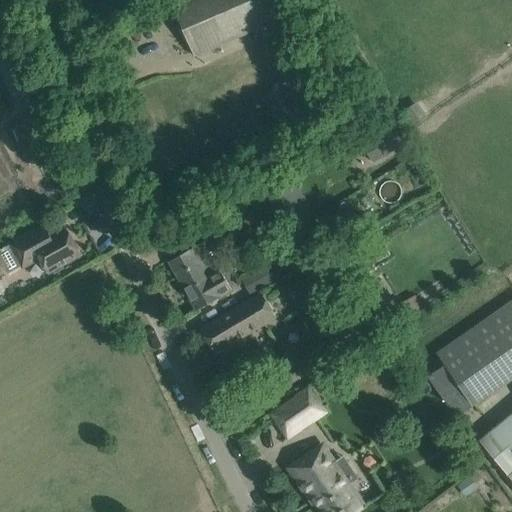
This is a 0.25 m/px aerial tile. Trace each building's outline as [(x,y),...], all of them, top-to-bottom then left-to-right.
[(180,0),(171,4),(194,57),(279,20),(270,0),(180,0)] [(429,120),(419,103),(405,111),(415,128),(429,120)] [(393,127),(363,145),(373,162),(404,144),(393,127)] [(233,207),(245,229),(259,221),(253,211),(258,208),(252,197),(233,207)] [(205,240),(231,225),(228,220),(234,216),(230,210),(224,214),(223,213),(218,216),(215,209),(206,213),(210,220),(198,227),(205,240)] [(62,266),(82,255),(67,229),(51,238),(44,225),(9,245),(10,247),(7,249),(6,246),(0,249),(1,252),(0,252),(0,258),(5,268),(4,268),(7,273),(21,265),(22,268),(40,259),(48,274),(53,271),(55,274),(64,269),(62,266)] [(219,270),(203,243),(168,262),(182,286),(197,278),(199,281),(219,270)] [(391,311),(357,252),(332,267),(367,326),(391,311)] [(261,268),(241,279),(251,295),(283,277),(274,261),(266,265),(261,268)] [(197,278),(182,286),(196,311),(232,291),(220,269),(219,270),(199,281),(197,278)] [(276,318),(262,294),(200,330),(214,354),(276,318)] [(422,307),(415,295),(401,304),(408,316),(422,307)] [(459,387),(473,406),(511,378),(511,301),(437,354),(445,366),(430,377),(444,398),(459,387)] [(274,414),(288,436),(313,420),(298,398),(274,414)] [(511,414),(479,441),(511,480),(511,414)] [(313,496),(320,506),(319,507),(321,511),(354,511),(364,506),(349,484),(358,478),(346,461),(335,469),(321,447),(289,469),(310,499),(313,496)]
